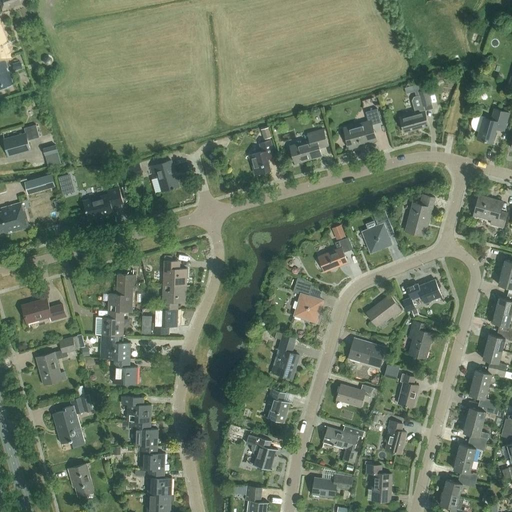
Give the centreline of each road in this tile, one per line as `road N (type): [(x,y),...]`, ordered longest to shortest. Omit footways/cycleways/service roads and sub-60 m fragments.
road 1 (residential): [(288,511),(343,301),(364,280),(441,247)]
road 2 (residential): [(199,511),(180,396),(219,263),(210,214)]
road 3 (residential): [(413,511),(476,275),(472,264),(441,247)]
road 4 (unclassified): [(462,162),(411,158),(210,214)]
road 5 (unclassified): [(210,214),(0,271)]
road 6 (track): [(449,146),(469,63),(453,14)]
